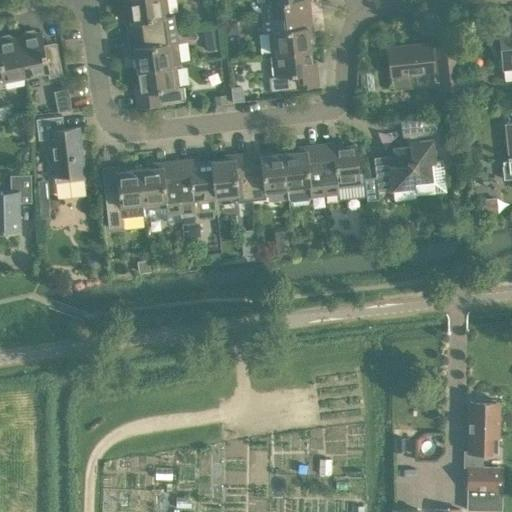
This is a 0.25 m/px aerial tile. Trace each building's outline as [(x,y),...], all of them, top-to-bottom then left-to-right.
[(168,15),(165,0),(126,0),(128,12),(124,12),(124,13),(129,12),(130,21),(125,21),(127,35),(175,28),(173,14),(168,15)] [(261,4),(262,18),(310,13),(308,0),(265,0),(266,4),(261,4)] [(269,32),(271,53),(310,50),(308,36),(312,35),(312,34),(308,35),(307,27),(311,26),(310,13),(262,18),(264,32),(269,32)] [(511,79),(511,23),(498,25),(503,68),(504,81),(511,79)] [(135,56),(137,70),(175,65),(180,64),(177,42),(175,28),(127,35),(129,48),(133,47),(135,56),(130,56),(130,57),(135,56)] [(21,35),(18,36),(26,75),(47,71),(48,78),(62,75),(56,47),(44,49),(40,31),(37,32),(32,29),(24,31),(21,35)] [(26,75),(18,36),(13,37),(8,34),(0,36),(0,35),(0,87),(4,87),(3,80),(26,75)] [(430,43),(387,47),(392,89),(412,87),(411,74),(433,71),(434,82),(440,81),(441,89),(459,87),(454,44),(430,47),(430,43)] [(311,63),(310,50),(271,53),(274,76),(269,76),(270,91),(318,85),(316,71),(312,72),(311,64),(315,63),(315,62),(311,63)] [(178,87),(175,65),(137,70),(138,83),(134,84),(134,85),(139,84),(140,92),(135,93),(137,107),(185,100),(183,86),(178,87)] [(62,115),(35,118),(38,140),(49,138),(54,182),(84,178),(78,127),(63,128),(62,115)] [(408,137),(408,141),(409,146),(392,148),(393,157),(373,159),(375,177),(364,178),(366,200),(379,199),(378,189),(391,187),(392,189),(415,186),(416,195),(446,192),(443,160),(434,161),(432,139),(418,140),(417,136),(437,134),(436,115),(400,119),(402,137),(408,137)] [(511,178),(511,122),(504,123),(507,155),(507,159),(508,159),(508,160),(502,161),(504,179),(511,178)] [(332,143),(320,144),(325,192),(337,190),(337,185),(360,183),(356,145),(342,146),(341,142),(340,142),(341,146),(332,147),(332,143)] [(310,193),(325,192),(320,144),(305,146),(306,150),(297,151),(297,147),(296,147),(297,151),(284,153),(288,191),(287,191),(287,198),(293,205),(308,203),(310,197),(310,193)] [(260,151),(247,152),(253,200),(265,198),(265,193),(287,191),(288,191),(284,153),(269,154),(269,150),(268,150),(269,154),(260,155),(260,151)] [(224,159),(213,161),(217,199),(237,196),(238,201),(253,200),(247,152),(233,154),(233,158),(225,159),(225,155),(224,155),(224,159)] [(188,159),(176,160),(182,216),(194,214),(197,219),(213,218),(215,213),(217,212),(215,199),(217,199),(213,161),(197,162),(197,158),(196,158),(197,162),(188,163),(188,159)] [(181,220),(180,216),(182,216),(176,160),(161,162),(161,166),(153,167),(153,163),(152,163),(152,167),(138,169),(143,215),(143,219),(164,217),(164,222),(181,220)] [(143,215),(138,169),(125,170),(125,166),(124,166),(124,170),(116,171),(116,167),(101,168),(108,227),(122,225),(121,217),(143,215)] [(0,230),(19,230),(18,202),(31,202),(30,174),(9,175),(10,191),(0,190),(0,230)] [(47,195),(39,196),(40,214),(49,213),(47,195)] [(289,244),(276,245),(277,253),(289,252),(289,244)] [(492,437),(497,436),(498,402),(469,402),(468,450),(463,449),(463,467),(466,467),(466,489),(467,489),(466,509),(501,510),(501,490),(502,490),(503,466),(482,466),(483,453),(492,453),(492,437)] [(404,438),(393,438),(393,452),(404,452),(404,438)]
